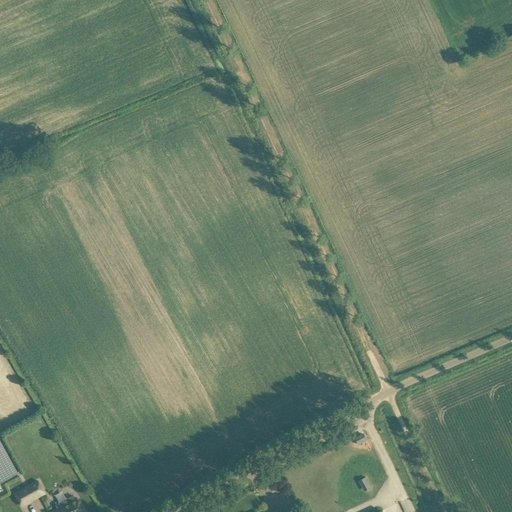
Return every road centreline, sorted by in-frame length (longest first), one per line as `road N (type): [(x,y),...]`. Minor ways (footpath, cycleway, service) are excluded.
road 1 (track): [(204,0),(444,511)]
road 2 (unclassified): [(511,338),(386,391),(170,511)]
